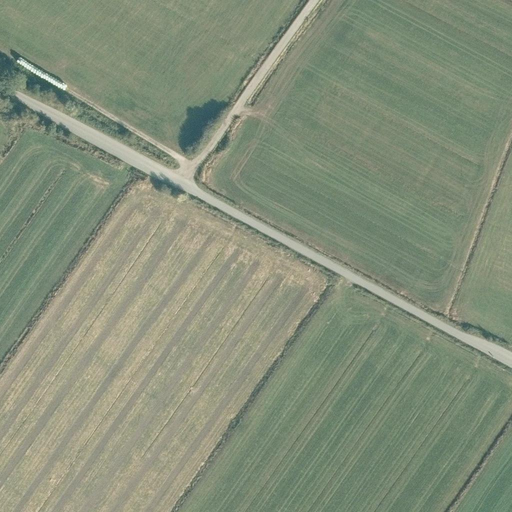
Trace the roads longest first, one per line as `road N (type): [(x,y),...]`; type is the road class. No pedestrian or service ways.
road 1 (unclassified): [(0,87),(511,365)]
road 2 (track): [(177,183),(315,0)]
road 3 (track): [(195,164),(0,46)]
